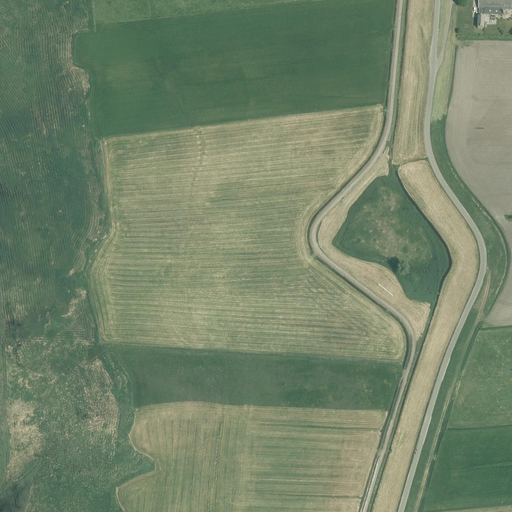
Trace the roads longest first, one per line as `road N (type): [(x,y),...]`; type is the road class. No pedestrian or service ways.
road 1 (unclassified): [(364,511),(411,334),(401,317),(318,252),(312,232),(386,136),(400,0)]
road 2 (tertiary): [(400,511),(437,383),(483,265),(480,241),(427,146),(436,0)]
